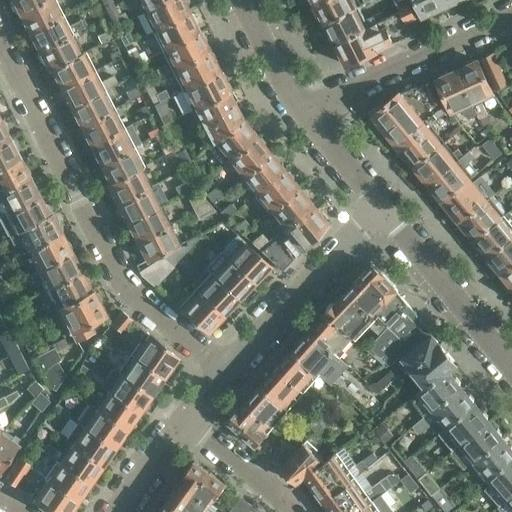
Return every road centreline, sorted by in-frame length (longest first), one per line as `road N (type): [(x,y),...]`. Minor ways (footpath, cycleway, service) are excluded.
road 1 (residential): [(225,370),(122,291),(0,40)]
road 2 (residential): [(302,110),(511,14)]
road 3 (residential): [(225,370),(380,207)]
road 4 (residential): [(511,368),(380,207)]
road 5 (residential): [(286,511),(182,424)]
road 6 (residential): [(380,207),(302,110)]
road 7 (residential): [(302,110),(245,0)]
